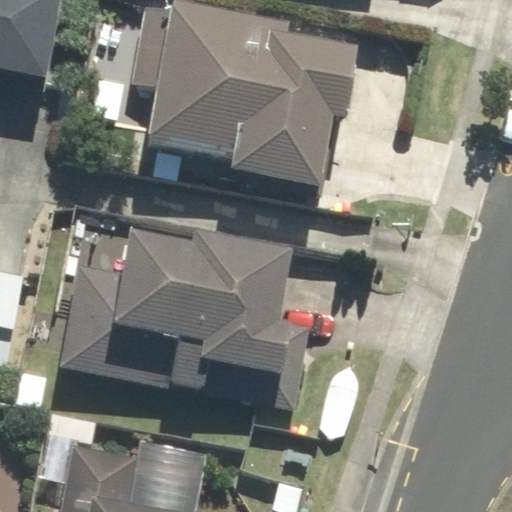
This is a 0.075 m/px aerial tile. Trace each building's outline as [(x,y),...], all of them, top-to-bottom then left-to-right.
[(69,0),(0,0),(0,79),(53,89),(69,0)] [(300,27),(150,3),(136,88),(164,92),(154,152),(244,166),(242,179),(335,194),(346,124),(359,126),(371,52),(298,41),(300,27)] [(136,277),(84,268),(66,373),(298,413),(312,330),(289,326),(301,258),(208,241),(206,252),(143,241),(136,277)] [(0,369),(11,372),(29,278),(0,272),(0,369)] [(143,455),(77,445),(65,511),(180,511),(135,505),(143,455)] [(312,511),(319,477),(277,469),(269,511),(312,511)]
